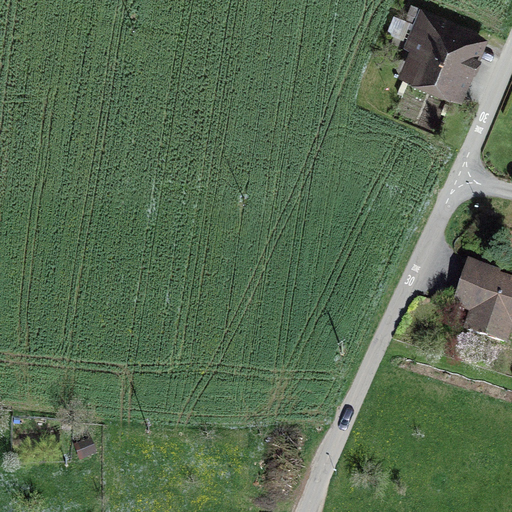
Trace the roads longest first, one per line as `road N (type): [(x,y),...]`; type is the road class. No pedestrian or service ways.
road 1 (residential): [(306,511),(453,179)]
road 2 (residential): [(453,179),(511,48)]
